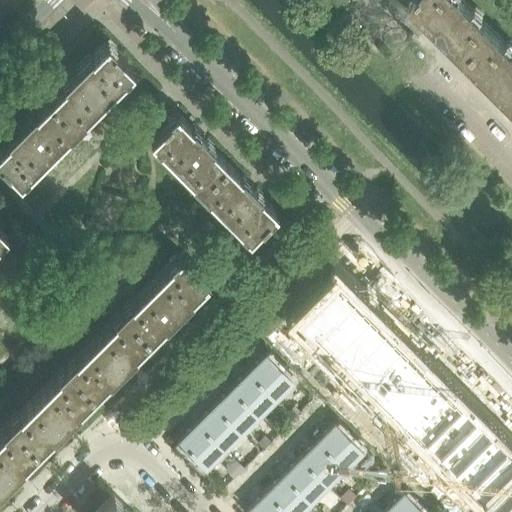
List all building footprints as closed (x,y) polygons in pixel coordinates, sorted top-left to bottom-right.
[(492,28),(473,9),(464,0),(411,0),(466,55),(492,28)] [(511,48),(492,28),(466,55),(511,100),(511,48)] [(76,122),(104,95),(132,67),(120,55),(121,54),(113,46),(107,41),(107,40),(106,39),(77,68),(77,67),(68,75),(69,76),(49,96),(76,122)] [(19,180),(48,151),(76,122),(49,96),(28,116),(19,124),(20,125),(0,144),(0,169),(14,183),(18,179),(19,180)] [(153,133),(168,116),(156,103),(139,120),(153,133)] [(206,138),(198,131),(198,130),(197,130),(175,109),(174,110),(175,110),(168,116),(153,133),(149,136),(199,186),(226,159),(205,139),(206,138)] [(275,209),(260,193),(254,187),(255,187),(246,179),(226,159),(199,186),(248,235),(260,223),(260,224),(274,210),(275,209)] [(170,316),(177,308),(178,307),(177,307),(206,278),(205,277),(199,271),(191,264),(179,252),(122,309),(148,336),(169,315),(170,316)] [(331,264),(273,322),(304,354),(321,337),(495,511),(511,511),(511,446),(346,280),(331,264)] [(121,364),(125,361),(129,356),(129,355),(148,336),(122,309),(66,364),(93,391),(120,364),(121,364)] [(495,511),(321,337),(304,354),(461,511),(495,511)] [(292,379),(265,352),(248,369),(274,396),(292,379)] [(58,427),(65,420),(66,419),(65,418),(93,391),(66,364),(10,420),(37,447),(57,427),(58,427)] [(274,396),(248,369),(230,387),(257,414),(274,396)] [(257,414),(230,387),(213,404),(240,431),(257,414)] [(240,431),(213,404),(196,421),(223,448),(240,431)] [(300,410),(294,404),(288,410),(294,416),(300,410)] [(37,447),(10,420),(0,430),(0,483),(8,475),(9,476),(13,472),(17,468),(17,467),(37,447)] [(223,448),(196,421),(187,429),(179,438),(206,465),(223,448)] [(361,448),(334,421),(316,439),(343,465),(361,448)] [(270,440),(264,434),(256,442),(262,448),(270,440)] [(343,465),(316,439),(300,455),(326,482),(343,465)] [(326,482),(300,455),(282,473),(310,499),(326,482)] [(364,485),(376,473),(364,461),(351,473),(364,485)] [(296,511),(310,499),(282,473),(265,490),(287,511),(296,511)] [(287,511),(265,490),(248,507),(252,511),(287,511)] [(424,511),(403,490),(385,508),(388,511),(424,511)] [(131,511),(112,493),(93,511),(131,511)]
